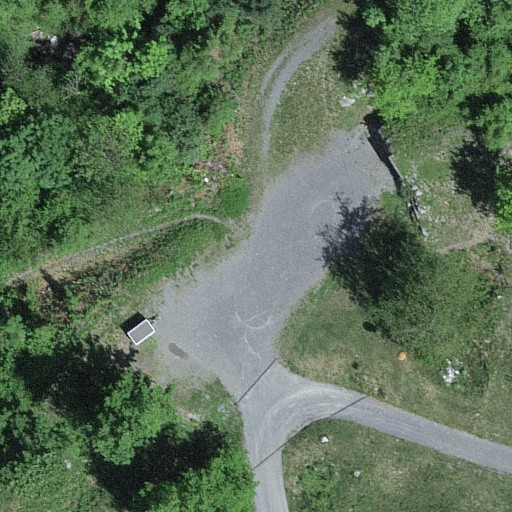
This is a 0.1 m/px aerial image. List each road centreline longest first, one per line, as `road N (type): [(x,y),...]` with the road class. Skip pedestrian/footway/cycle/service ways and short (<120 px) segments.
road 1 (track): [(260,434),(278,396),(330,399),(511,462)]
road 2 (track): [(259,209),(182,221),(0,291)]
road 3 (track): [(260,434),(249,316),(270,235),(259,209)]
